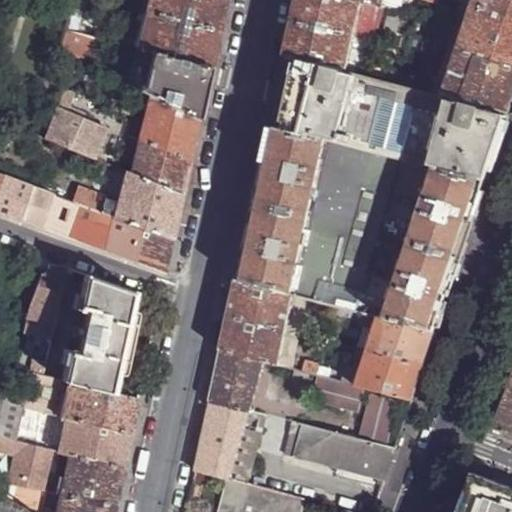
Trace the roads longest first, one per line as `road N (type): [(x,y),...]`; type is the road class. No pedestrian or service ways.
road 1 (tertiary): [(195,296),(260,0)]
road 2 (tertiary): [(147,511),(195,296)]
road 3 (residential): [(0,226),(195,296)]
road 4 (residential): [(511,250),(449,429)]
